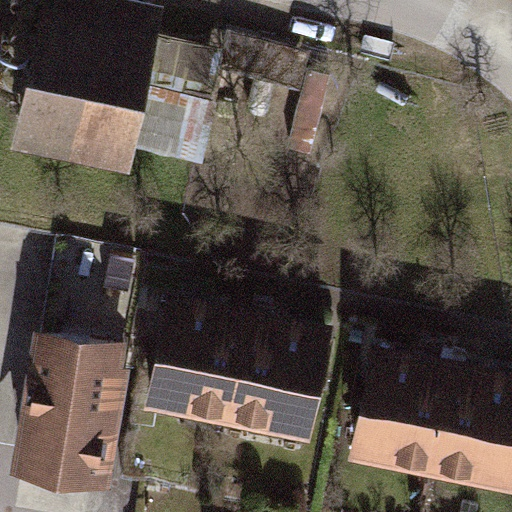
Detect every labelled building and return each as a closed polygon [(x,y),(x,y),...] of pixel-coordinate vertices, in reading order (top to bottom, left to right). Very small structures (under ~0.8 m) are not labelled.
[(123,0),(51,0),(51,5),(149,26),(153,6),(123,0)] [(51,5),(26,123),(124,143),(149,26),(51,5)] [(62,232),(56,265),(125,278),(130,246),(62,232)] [(121,310),(125,278),(56,265),(51,297),(121,310)] [(250,310),(171,294),(152,386),(231,401),(250,310)] [(115,340),(121,310),(51,297),(46,328),(115,340)] [(328,326),(250,310),(231,401),(309,417),(328,326)] [(115,340),(46,328),(26,448),(97,460),(114,357),(113,357),(115,340)] [(443,359),(375,346),(356,437),(435,453),(457,346),(446,344),(443,359)] [(468,349),(457,346),(435,453),(511,468),(511,373),(464,364),(468,349)]
